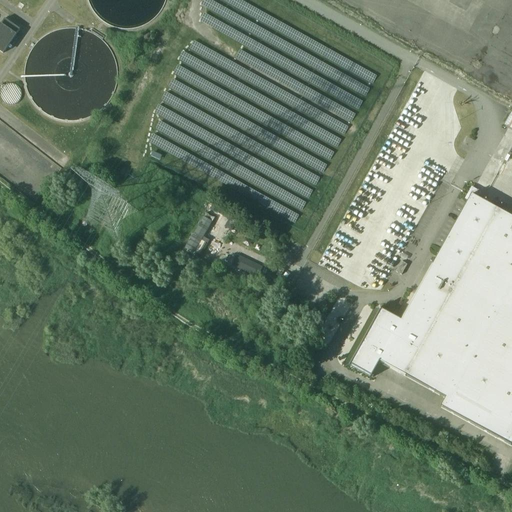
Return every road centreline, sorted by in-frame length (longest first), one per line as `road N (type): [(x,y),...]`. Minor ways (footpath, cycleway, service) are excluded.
road 1 (track): [(0,182),(173,316),(511,486)]
road 2 (unknown): [(304,270),(414,61)]
road 3 (residential): [(414,61),(299,0)]
